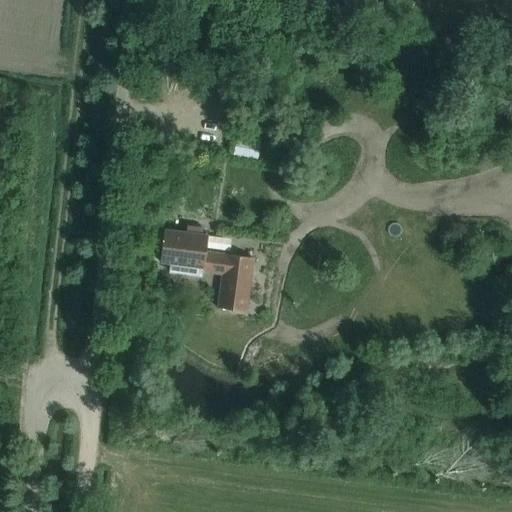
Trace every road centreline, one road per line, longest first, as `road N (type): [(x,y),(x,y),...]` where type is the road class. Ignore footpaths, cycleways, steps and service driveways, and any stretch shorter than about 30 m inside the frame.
road 1 (unclassified): [(37,511),(53,396),(94,377),(133,0)]
road 2 (track): [(78,511),(94,377)]
